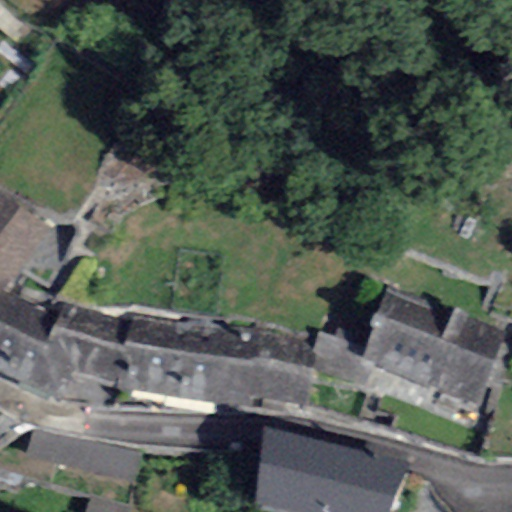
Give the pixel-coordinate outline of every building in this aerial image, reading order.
[(45,223),(0,197),(0,293),(2,290),(45,223)] [(452,312),(385,285),(368,326),(375,329),(366,347),(362,360),(370,362),(422,384),(452,312)] [(57,321),(2,290),(0,293),(0,376),(30,395),(106,411),(117,386),(129,329),(62,307),(57,321)] [(504,332),(452,312),(422,384),(477,405),(504,332)] [(182,329),(131,318),(129,329),(117,386),(250,414),(254,396),(301,406),(306,372),(313,347),(184,320),(182,329)] [(366,347),(317,334),(313,347),(306,372),(363,388),(370,362),(362,360),(366,347)] [(386,511),(407,465),(262,428),(253,505),(285,511),(386,511)] [(141,457),(32,429),(25,457),(134,484),(141,457)] [(127,511),(129,508),(90,496),(84,511),(127,511)]
